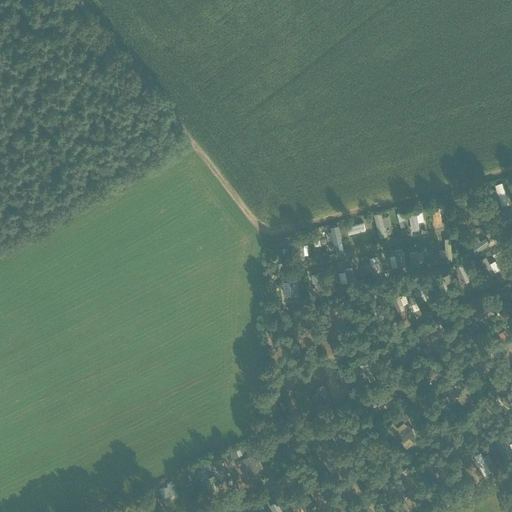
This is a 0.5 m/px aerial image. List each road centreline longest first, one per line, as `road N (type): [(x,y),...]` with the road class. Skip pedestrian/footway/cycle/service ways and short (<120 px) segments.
road 1 (track): [(511,170),(265,228),(192,137),(0,251)]
road 2 (track): [(82,0),(192,137)]
